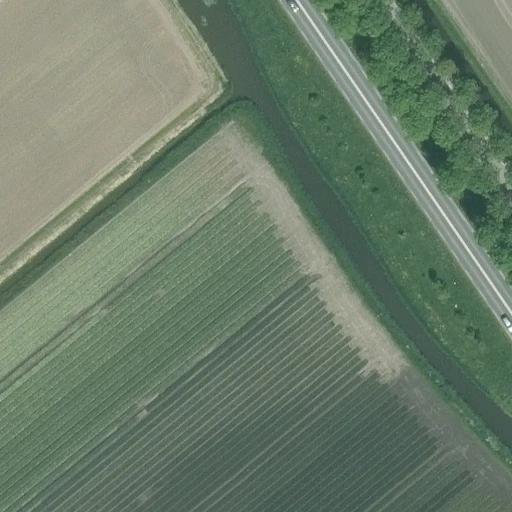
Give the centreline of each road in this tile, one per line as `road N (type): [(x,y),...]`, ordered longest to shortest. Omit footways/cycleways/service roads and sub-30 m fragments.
road 1 (primary): [(511,310),(299,0)]
road 2 (unclassified): [(511,189),(382,0)]
